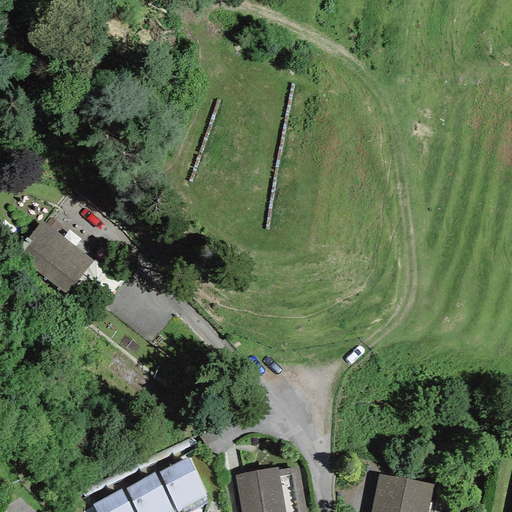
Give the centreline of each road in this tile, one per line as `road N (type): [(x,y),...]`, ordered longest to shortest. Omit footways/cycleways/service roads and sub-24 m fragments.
road 1 (track): [(283,408),(402,310),(410,264),(392,128),(361,72),(200,0)]
road 2 (residential): [(327,511),(310,445),(290,417),(162,288)]
